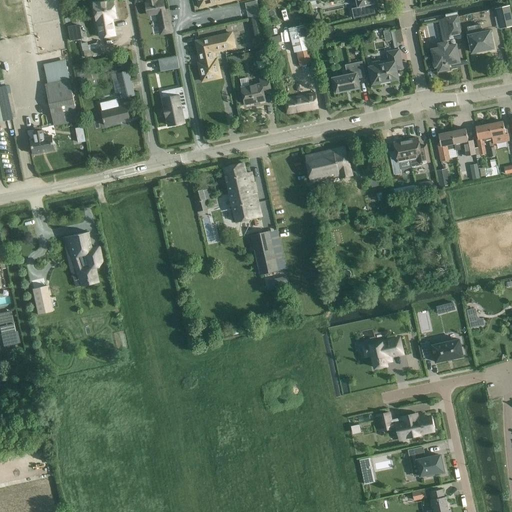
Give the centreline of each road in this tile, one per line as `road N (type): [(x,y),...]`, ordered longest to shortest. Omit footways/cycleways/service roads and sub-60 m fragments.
road 1 (tertiary): [(158,164),(424,103)]
road 2 (residential): [(129,0),(158,164)]
road 3 (tertiary): [(0,199),(158,164)]
road 4 (residential): [(443,385),(470,511)]
